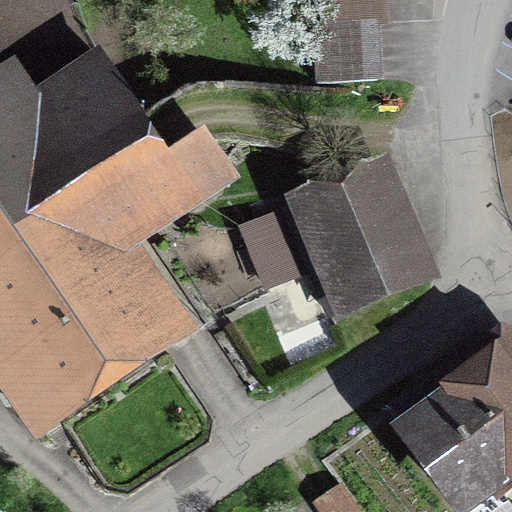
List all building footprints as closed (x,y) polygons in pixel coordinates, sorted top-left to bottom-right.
[(318,0),(320,32),(309,32),(312,89),(375,85),(372,27),(387,26),(385,0),(318,0)] [(6,59),(0,62),(0,417),(20,448),(202,343),(142,254),(242,189),(174,103),(141,124),(96,55),(35,95),(6,59)] [(374,181),(282,217),(304,273),(320,315),(413,279),(374,181)] [(282,217),(244,231),(266,287),(304,273),(282,217)] [(478,511),(511,488),(511,362),(497,341),(367,435),(422,511),(478,511)] [(354,511),(342,494),(314,511),(354,511)]
